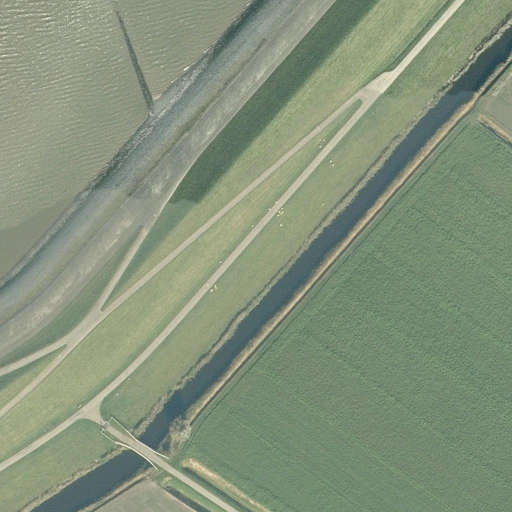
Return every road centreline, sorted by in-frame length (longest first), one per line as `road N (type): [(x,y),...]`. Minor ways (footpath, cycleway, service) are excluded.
road 1 (unclassified): [(84,412),(379,92)]
road 2 (unclassified): [(379,92),(363,94),(87,328)]
road 3 (unclassified): [(229,511),(84,412)]
road 4 (unclassified): [(87,328),(161,202)]
road 5 (unclassified): [(379,92),(462,0)]
road 6 (unclassified): [(0,414),(87,328)]
